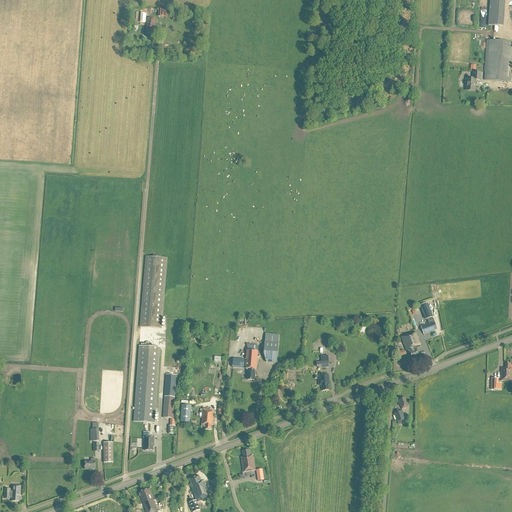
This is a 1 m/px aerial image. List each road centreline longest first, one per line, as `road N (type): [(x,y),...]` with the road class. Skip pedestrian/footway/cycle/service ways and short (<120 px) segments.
road 1 (tertiary): [(53,511),(390,386)]
road 2 (tertiary): [(390,386),(511,340)]
road 3 (unclassified): [(380,511),(390,386)]
